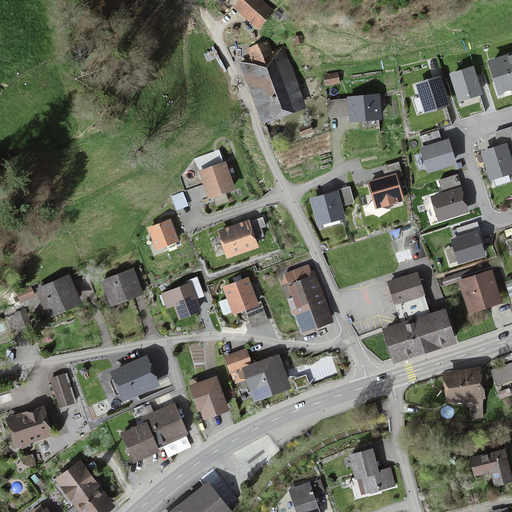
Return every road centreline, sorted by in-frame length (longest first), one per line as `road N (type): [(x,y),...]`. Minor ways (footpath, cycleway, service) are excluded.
road 1 (residential): [(0,373),(87,349),(220,332),(352,340)]
road 2 (residential): [(202,34),(352,340)]
road 3 (secondary): [(373,382),(237,439),(137,511)]
road 4 (secondary): [(511,336),(391,378)]
road 5 (residential): [(391,378),(415,498)]
